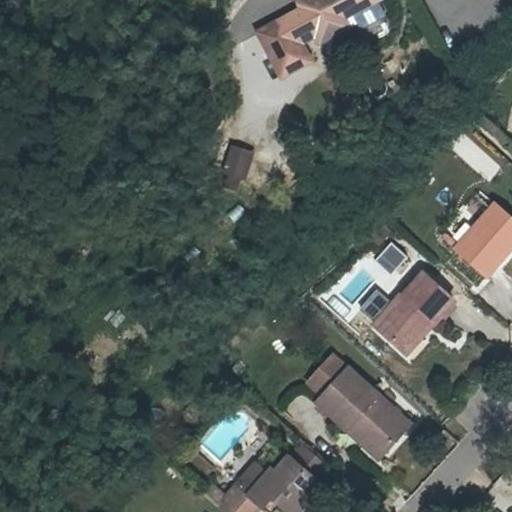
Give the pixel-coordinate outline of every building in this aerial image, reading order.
[(281,77),(312,61),(305,46),(313,41),(345,51),(350,34),(386,15),(379,3),(385,0),(296,0),(301,8),(257,31),(281,77)] [(486,179),(498,166),(459,131),(447,144),(486,179)] [(217,184),(238,191),(252,151),(231,144),(217,184)] [(511,223),(511,212),(483,187),(444,233),(478,261),(511,223)] [(418,304),(424,309),(443,287),(413,260),(394,281),(391,277),(363,310),(390,335),(418,304)] [(418,304),(390,335),(396,340),(424,309),(418,304)] [(344,412),(376,440),(400,413),(338,359),(307,393),(338,420),(344,412)] [(344,412),(338,420),(370,447),(376,440),(344,412)] [(282,450),(308,472),(320,460),(294,436),(282,450)] [(265,489),(276,499),(288,510),(303,494),(298,490),(311,475),(308,472),(282,450),(278,446),(259,468),(248,458),(231,478),(220,491),(205,478),(198,486),(225,510),(226,511),(241,511),(254,499),(255,500),(265,489)] [(207,462),(194,451),(184,463),(197,475),(207,462)] [(298,490),(303,494),(306,497),(319,481),(311,475),(298,490)] [(265,489),(255,500),(266,509),(276,499),(265,489)]
